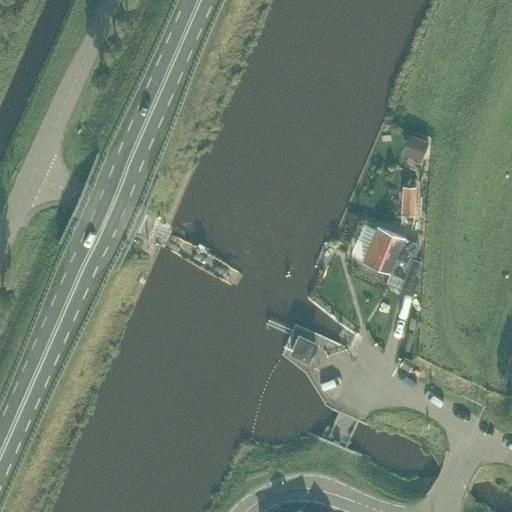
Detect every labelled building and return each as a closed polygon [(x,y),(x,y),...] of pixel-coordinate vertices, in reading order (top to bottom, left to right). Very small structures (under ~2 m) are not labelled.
[(413,135),(406,152),(421,158),(428,141),(413,135)] [(402,186),(402,214),(416,214),(417,186),(402,186)] [(420,261),(414,259),(419,245),(377,227),(375,231),(363,226),(354,249),(366,254),(363,260),(404,278),(400,288),(412,293),(419,277),(420,261)] [(288,353),(309,363),(319,342),(298,332),(288,353)] [(409,368),(413,361),(406,357),(402,364),(409,368)]
